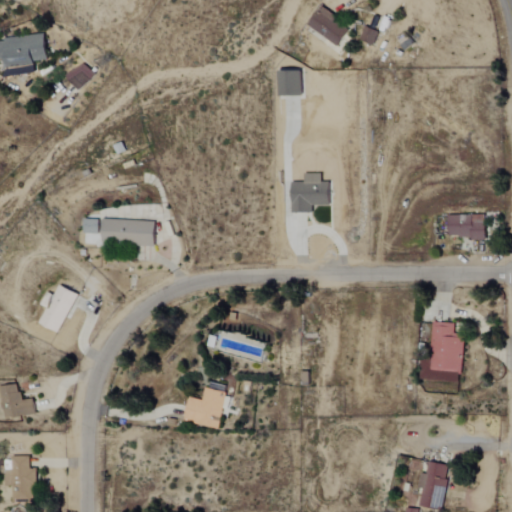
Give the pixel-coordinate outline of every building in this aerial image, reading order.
[(337,47),(349,30),(334,20),(336,16),(322,7),(308,27),(337,47)] [(359,40),(371,46),(377,32),(364,27),(359,40)] [(35,67),(35,62),(47,61),(45,36),(0,39),(0,59),(1,60),(2,69),(35,67)] [(94,72),(76,62),(65,81),(83,91),(94,72)] [(280,72),(280,97),(302,98),(302,72),(280,72)] [(291,183),(291,214),(312,214),(312,206),(330,206),(330,183),(321,183),(321,174),(304,174),(304,183),(291,183)] [(449,216),(450,239),(486,238),(485,215),(449,216)] [(85,234),(99,234),(99,220),(85,221),(85,234)] [(155,222),(103,220),(102,243),(154,245),(155,222)] [(59,334),(78,294),(60,286),(41,325),(59,334)] [(465,334),(456,334),(456,324),(435,323),(432,381),(463,383),(465,334)] [(0,388),(5,419),(35,415),(32,399),(21,401),(19,385),(0,387),(0,388)] [(228,393),(206,388),(203,401),(190,398),(185,422),(219,430),(228,393)] [(14,500),(36,500),(35,469),(30,469),(30,456),(12,457),(14,500)] [(451,465),(431,462),(429,475),(423,474),(421,488),(424,488),(422,506),(445,510),(451,465)]
